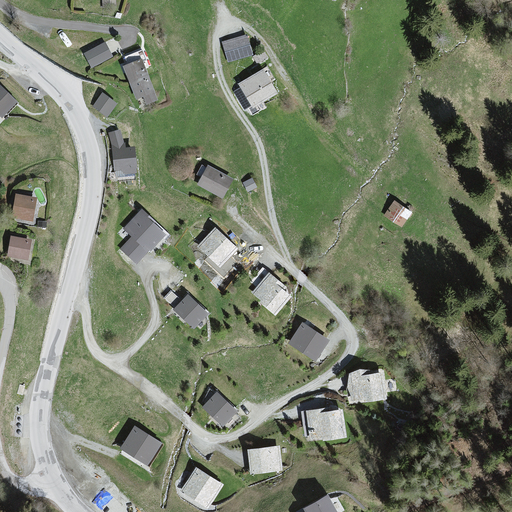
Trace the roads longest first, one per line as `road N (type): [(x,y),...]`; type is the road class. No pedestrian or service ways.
road 1 (residential): [(69,288),(82,298),(91,349),(211,437),(231,432),(345,363),(351,343),(338,319),(228,209)]
road 2 (unclassified): [(69,288),(92,194),(91,151),(58,87),(0,35)]
road 3 (unclassified): [(52,477),(41,444),(41,403),(69,288)]
road 4 (unknown): [(114,369),(162,319),(155,272),(169,251)]
road 5 (track): [(511,467),(394,511)]
